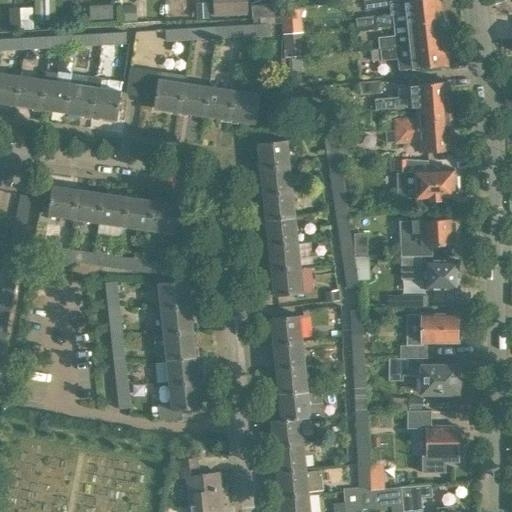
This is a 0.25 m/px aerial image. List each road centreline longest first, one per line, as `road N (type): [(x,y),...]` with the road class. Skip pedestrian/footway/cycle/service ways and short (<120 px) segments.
road 1 (residential): [(251,511),(218,203),(209,184),(187,174),(0,147)]
road 2 (residential): [(495,511),(491,179),(474,0)]
